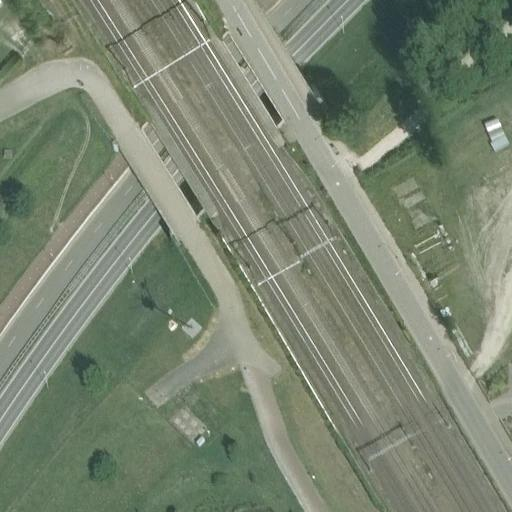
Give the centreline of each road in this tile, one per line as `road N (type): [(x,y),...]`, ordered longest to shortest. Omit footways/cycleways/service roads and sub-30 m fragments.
road 1 (secondary): [(0,427),(146,227),(291,58),(352,0)]
road 2 (residential): [(511,474),(229,0)]
road 3 (unclassified): [(0,364),(175,138),(300,0)]
road 4 (residential): [(245,349),(227,297),(90,82),(60,75),(0,108)]
